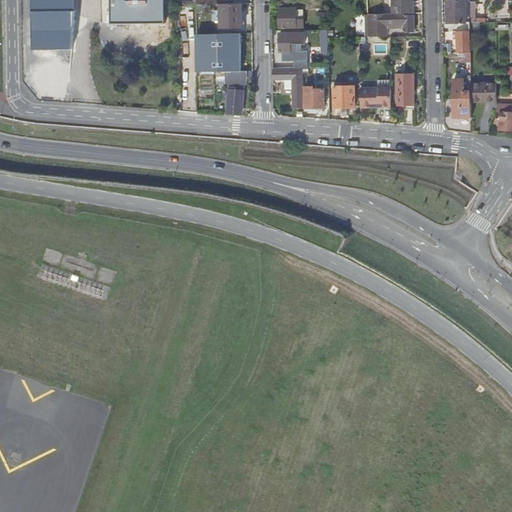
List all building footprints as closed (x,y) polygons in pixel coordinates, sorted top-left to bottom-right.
[(164,0),(112,0),(112,24),(165,24),(164,0)] [(414,14),(414,0),(410,0),(409,0),(392,0),(393,14),(399,14),(414,14)] [(453,23),(467,22),(467,1),(466,0),(448,1),(449,23),(453,23)] [(243,3),(222,4),(222,10),(215,10),(215,21),(222,21),(223,27),(243,27),(243,3)] [(291,16),(291,10),(291,9),(281,9),(281,27),(298,27),(297,16),(291,16)] [(404,26),(404,29),(405,33),(414,33),(414,15),(399,15),(399,14),(393,14),(367,14),(366,14),(366,37),(387,37),(387,29),(387,26),(404,26)] [(453,31),(471,31),(471,22),(467,22),(453,23),(453,31)] [(471,39),(471,31),(453,31),(454,39),(471,39)] [(296,44),(298,44),(306,44),(306,33),(281,34),(281,41),(281,44),(281,52),(291,53),(291,45),(296,44)] [(163,57),(163,62),(162,62),(162,72),(171,71),(171,62),(170,62),(170,57),(163,57)] [(238,71),(246,71),(246,60),(230,60),(231,71),(238,71)] [(295,109),(305,109),(305,70),(274,71),(275,81),(295,81),(295,109)] [(226,83),(226,81),(226,71),(218,71),(218,83),(226,83)] [(231,84),(237,84),(238,71),(231,71),(226,71),(226,81),(231,81),(231,84)] [(249,71),(246,71),(238,71),(237,84),(248,84),(249,71)] [(415,77),(397,77),(398,106),(415,106),(415,77)] [(473,117),(473,101),(472,91),(465,91),(465,79),(455,79),(455,118),(473,117)] [(472,83),(472,91),(473,101),(498,101),(497,83),(472,83)] [(392,85),(380,85),(380,88),(362,88),(363,107),(393,107),(392,85)] [(336,86),(336,107),(356,106),(355,86),(336,86)] [(306,107),(318,107),(325,107),(325,89),(315,89),(315,87),(306,87),(306,107)] [(245,90),(229,90),(228,105),(229,105),(228,109),(240,110),(241,106),(244,106),(245,90)] [(511,105),(498,105),(498,119),(501,120),(500,129),(511,129),(511,105)]
